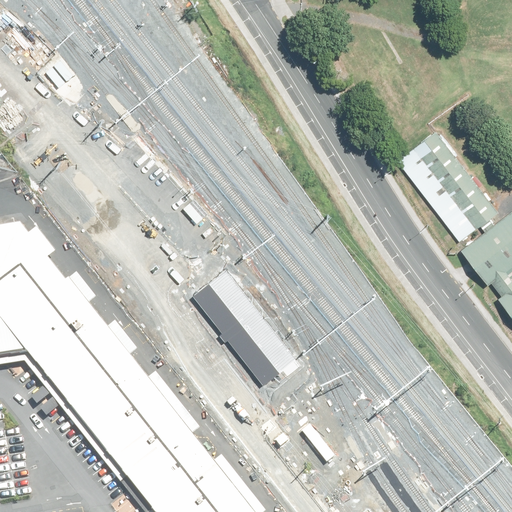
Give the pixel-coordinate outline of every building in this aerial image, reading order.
[(386,39),(376,44),(355,57),(395,124),(399,121),(404,129),(421,119),(405,93),(415,87),(386,39)] [(85,80),(66,59),(44,79),(63,100),(85,80)] [(440,127),(397,160),(460,244),(504,212),(440,127)] [(511,216),(466,251),(490,283),(511,266),(511,216)] [(252,511),(22,223),(0,226),(0,356),(22,353),(53,395),(138,498),(148,511),(252,511)] [(306,358),(234,271),(198,301),(269,388),(306,358)] [(511,285),(498,296),(511,314),(511,285)] [(315,425),(305,433),(327,460),(337,452),(315,425)]
